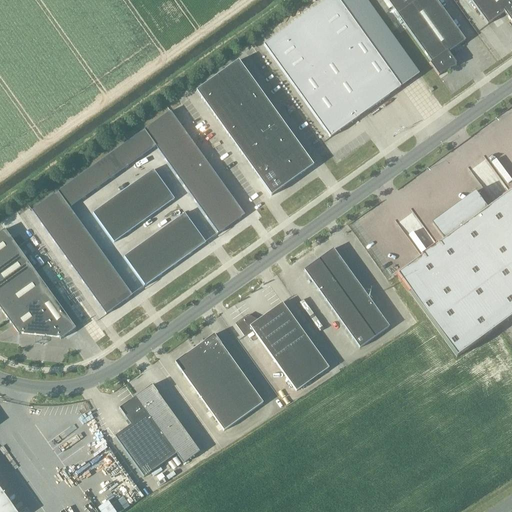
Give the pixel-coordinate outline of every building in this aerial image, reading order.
[(337,0),(327,0),(264,46),(330,138),(400,87),(337,0)] [(456,67),(454,61),(448,53),(465,41),(435,0),(385,0),(431,63),(429,64),(438,76),(447,70),(456,67)] [(511,22),(511,0),(469,0),(488,25),(504,13),(510,21),(511,22)] [(245,48),(252,61),(258,58),(250,44),(245,48)] [(238,61),(196,91),(271,196),(313,166),(238,61)] [(31,211),(106,315),(132,296),(69,209),(156,147),(218,234),(244,216),(170,112),(31,211)] [(153,170),(93,214),(114,243),(174,200),(153,170)] [(445,240),(397,276),(456,358),(511,317),(511,191),(488,210),(475,192),(473,193),(480,203),(464,214),(458,206),(433,224),(445,240)] [(184,214),(124,258),(145,287),(205,243),(184,214)] [(59,338),(60,340),(76,329),(4,230),(0,232),(0,309),(19,335),(21,334),(35,335),(35,336),(44,337),(44,336),(59,338)] [(333,249),(303,271),(359,349),(389,327),(333,249)] [(244,337),(252,331),(296,392),(328,369),(282,303),(253,324),(248,316),(235,324),(244,337)] [(263,403),(221,345),(214,335),(174,363),(181,373),(182,373),(223,431),(263,403)] [(130,425),(114,437),(143,478),(176,454),(183,464),(199,453),(152,385),(118,409),(130,425)] [(0,511),(15,511),(0,490),(0,511)]
